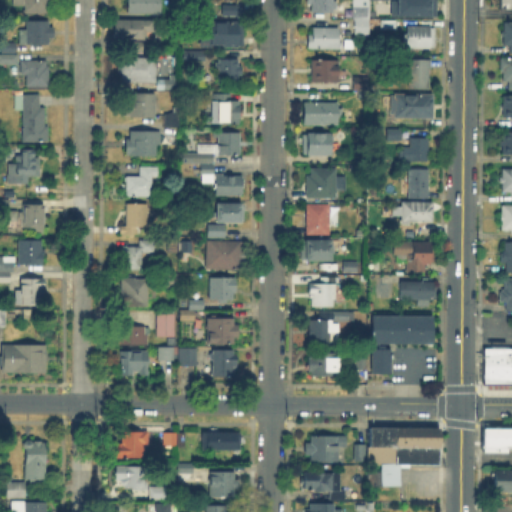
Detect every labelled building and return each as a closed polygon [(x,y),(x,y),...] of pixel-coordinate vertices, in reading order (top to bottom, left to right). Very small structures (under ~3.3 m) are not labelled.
[(51,0),(51,13),(26,13),(26,7),(15,7),(15,0),(51,0)] [(162,0),(162,13),(129,13),(129,0),(162,0)] [(331,0),(331,3),(336,3),(336,12),(331,12),(331,14),(312,14),(312,12),(312,4),(308,4),(308,0),(331,0)] [(375,0),(375,19),(354,19),(354,0),(375,0)] [(434,0),(434,15),(388,15),(388,0),(434,0)] [(511,10),(499,10),(499,0),(511,0),(511,10)] [(219,14),(219,3),(235,3),(235,14),(219,14)] [(369,36),(355,36),(355,20),(369,20),(369,36)] [(146,39),(115,39),(115,21),(153,21),(153,33),(146,33),(146,39)] [(48,22),(48,29),(51,29),(51,37),(48,37),(48,45),(20,45),(20,31),(24,31),(24,22),(48,22)] [(240,22),(240,25),(245,25),(245,42),(240,42),(240,44),(202,44),(202,22),(240,22)] [(511,52),(511,45),(502,45),(502,23),(511,23),(511,52)] [(431,28),(431,30),(435,30),(434,48),(412,48),(412,47),(405,47),(405,42),(403,42),(403,35),(405,35),(405,28),(431,28)] [(338,49),(309,49),(309,30),(338,30),(338,49)] [(17,52),(3,52),(3,44),(17,44),(17,52)] [(196,49),(181,50),(182,59),(197,59),(196,49)] [(17,65),(0,65),(0,55),(17,55),(17,65)] [(156,58),(156,83),(122,83),(122,70),(119,70),(119,64),(128,64),(128,58),(156,58)] [(239,59),(239,62),(240,62),(240,81),(218,81),(219,67),(216,67),(216,59),(239,59)] [(429,89),(411,89),(411,61),(429,61),(429,89)] [(511,90),(508,90),(508,81),(502,81),(502,61),(511,61),(511,90)] [(48,75),(48,87),(26,87),(26,75),(22,75),(22,62),(49,62),(48,75)] [(331,63),(331,66),(338,66),(337,80),(336,80),(336,84),(317,84),(317,80),(311,80),(312,63),(331,63)] [(178,76),(178,93),(170,93),(170,92),(164,92),(164,81),(170,81),(170,76),(178,76)] [(366,92),(357,92),(357,77),(366,77),(366,92)] [(130,117),(128,117),(128,100),(130,100),(130,92),(154,92),(154,117),(130,117)] [(231,95),(231,102),(239,102),(239,123),(213,123),(213,95),(231,95)] [(40,96),(40,109),(47,109),(47,142),(22,142),(22,110),(15,110),(15,96),(40,96)] [(431,96),(431,120),(405,120),(405,117),(390,117),(390,96),(431,96)] [(511,97),(511,118),(504,118),(504,110),(503,110),(503,101),(505,101),(505,97),(511,97)] [(336,104),(336,110),(342,110),(342,119),(336,119),(336,126),(305,125),(305,103),(336,104)] [(179,123),(165,123),(165,113),(179,113),(179,123)] [(384,138),(399,138),(399,127),(384,127),(384,138)] [(155,154),(126,154),(126,141),(130,141),(130,132),(159,132),(159,149),(155,149),(155,154)] [(511,133),(511,155),(503,155),(503,149),(500,149),(500,140),(503,140),(503,133),(511,133)] [(214,163),(184,163),(184,153),(199,153),(199,145),(219,145),(219,134),(241,134),(241,155),(214,155),(214,163)] [(317,134),(317,138),(330,138),(330,154),(305,154),(305,144),(305,134),(317,134)] [(410,160),(400,160),(400,149),(410,149),(410,140),(428,140),(428,160),(410,160)] [(26,186),(8,186),(8,165),(17,165),(17,155),(40,155),(40,178),(26,178),(26,186)] [(151,199),(126,199),(126,177),(141,177),(141,165),(156,165),(156,178),(151,178),(151,199)] [(213,176),(213,184),(201,184),(201,176),(199,176),(200,166),(213,166),(213,176)] [(311,199),(308,199),(308,173),(312,173),(312,168),(335,168),(335,199),(311,199)] [(427,199),(409,199),(410,171),(427,171),(427,199)] [(511,171),(511,196),(501,196),(501,171),(511,171)] [(241,195),(216,195),(216,178),(241,178),(241,195)] [(10,208),(0,208),(0,200),(2,200),(2,192),(16,192),(16,200),(10,200),(10,208)] [(240,220),(218,220),(218,203),(240,203),(240,220)] [(139,241),(123,241),(123,225),(128,225),(128,205),(147,205),(147,227),(139,227),(139,241)] [(434,205),(434,209),(435,209),(435,218),(434,218),(434,221),(402,221),(402,216),(395,216),(395,206),(402,206),(402,205),(434,205)] [(511,229),(502,229),(503,205),(511,205),(511,229)] [(42,228),(22,227),(22,206),(42,206),(42,228)] [(329,235),(306,235),(307,206),(329,206),(329,235)] [(224,237),(208,237),(208,227),(225,227),(224,237)] [(328,262),(303,261),(303,240),(329,240),(328,262)] [(139,241),(155,242),(155,253),(143,253),(143,269),(122,269),(122,248),(139,248),(139,241)] [(43,264),(19,264),(19,242),(43,242),(43,264)] [(243,271),(207,271),(207,242),(243,242),(243,271)] [(427,243),(427,244),(435,244),(435,264),(424,264),(424,272),(405,272),(405,263),(408,263),(408,256),(396,256),(396,243),(427,243)] [(511,244),(511,272),(507,272),(507,264),(502,264),(502,244),(511,244)] [(0,258),(4,258),(4,262),(13,262),(13,275),(11,275),(11,281),(0,281),(0,258)] [(357,272),(344,272),(344,263),(357,263),(357,272)] [(177,288),(162,288),(162,275),(177,275),(177,288)] [(334,293),(334,307),(311,307),(311,296),(314,296),(314,294),(311,294),(311,285),(320,285),(320,278),(340,278),(340,293),(334,293)] [(41,280),(43,280),(43,292),(41,292),(41,306),(20,306),(20,279),(41,280)] [(147,280),(148,287),(157,287),(156,299),(148,299),(148,307),(132,307),(132,301),(121,301),(121,279),(147,280)] [(233,302),(212,302),(212,279),(234,279),(233,302)] [(511,280),(511,312),(506,312),(506,303),(501,303),(501,291),(506,291),(506,280),(511,280)] [(428,300),(428,306),(418,306),(418,300),(401,300),(401,283),(433,283),(433,300),(428,300)] [(204,310),(189,310),(189,300),(204,301),(204,310)] [(175,337),(157,337),(157,311),(175,312),(175,337)] [(196,322),(179,322),(179,312),(196,312),(196,322)] [(430,313),(430,342),(369,342),(369,313),(430,313)] [(332,321),(332,325),(337,325),(337,345),(329,345),(329,342),(310,342),(310,322),(320,322),(320,314),(354,314),(354,321),(332,321)] [(220,316),(220,317),(237,317),(237,326),(241,326),(241,337),(237,337),(236,344),(208,344),(208,317),(209,317),(209,316),(220,316)] [(125,344),(122,344),(122,335),(125,335),(125,329),(149,329),(149,344),(125,344)] [(0,370),(42,371),(42,360),(46,360),(46,351),(42,351),(42,342),(0,341),(0,370)] [(388,347),(387,373),(368,372),(369,347),(388,347)] [(174,360),(159,360),(159,348),(174,348),(174,360)] [(196,365),(180,365),(180,349),(196,349),(196,365)] [(511,386),(484,386),(484,350),(511,350),(511,386)] [(236,351),(236,356),(238,356),(238,368),(236,368),(236,376),(211,376),(211,351),(236,351)] [(146,375),(122,375),(122,352),(146,352),(146,375)] [(332,355),(332,356),(337,356),(337,374),(325,374),(325,376),(317,376),(317,367),(310,367),(310,355),(332,355)] [(365,369),(357,369),(357,356),(365,357),(365,369)] [(392,445),(365,445),(366,425),(393,425),(392,445)] [(393,425),(392,445),(436,445),(436,426),(393,425)] [(505,428),(505,431),(511,431),(511,449),(505,449),(505,453),(484,452),(484,428),(505,428)] [(121,456),(117,456),(117,443),(121,443),(121,434),(121,432),(147,432),(147,443),(143,443),(143,456),(121,456)] [(241,453),(203,453),(203,433),(241,434),(241,453)] [(173,447),(163,447),(163,434),(173,434),(173,447)] [(184,447),(176,447),(176,434),(184,434),(184,447)] [(331,451),(331,460),(311,460),(311,455),(306,455),(306,444),(311,444),(311,438),(318,438),(318,437),(345,437),(345,451),(331,451)] [(351,442),(363,442),(363,460),(351,460),(351,442)] [(44,475),(44,480),(28,480),(28,475),(25,475),(25,444),(44,444),(44,475)] [(392,445),(392,463),(364,462),(364,445),(365,445),(392,445)] [(436,445),(436,463),(392,463),(392,445),(436,445)] [(193,481),(178,481),(178,464),(193,464),(193,481)] [(141,482),(141,489),(126,489),(126,482),(117,481),(117,466),(142,466),(142,482),(141,482)] [(318,470),(318,474),(340,474),(340,490),(344,490),(344,498),(330,498),(330,491),(306,491),(306,474),(311,474),(311,470),(318,470)] [(511,492),(496,492),(496,471),(511,471),(511,492)] [(236,499),(211,499),(211,474),(236,474),(236,499)] [(26,498),(8,498),(8,483),(26,483),(26,498)] [(162,485),(147,485),(147,497),(162,496),(162,485)] [(172,500),(151,500),(151,489),(172,489),(172,500)] [(48,511),(48,509),(44,509),(44,500),(10,499),(9,511),(48,511)] [(153,501),(153,511),(168,511),(169,502),(153,501)] [(306,501),(331,501),(331,507),(338,507),(338,511),(303,511),(303,508),(306,508),(306,501)]
